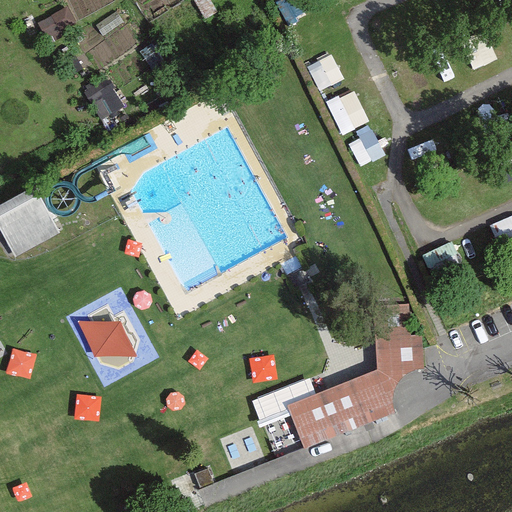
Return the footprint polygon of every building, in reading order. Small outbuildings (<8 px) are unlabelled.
[(328,99),(343,132),(368,120),(353,87),(328,99)] [(351,139),(362,163),(386,152),(374,127),(351,139)] [(37,187),(0,207),(0,227),(17,257),(63,234),(37,187)] [(287,407),(304,452),(395,415),(396,392),(405,378),(425,367),(423,334),(411,324),(411,309),(377,311),(379,369),(287,407)] [(35,375),(39,356),(12,351),(8,370),(35,375)] [(278,379),(278,357),(251,357),(252,379),(278,379)] [(79,390),(76,414),(102,417),(104,393),(79,390)]
